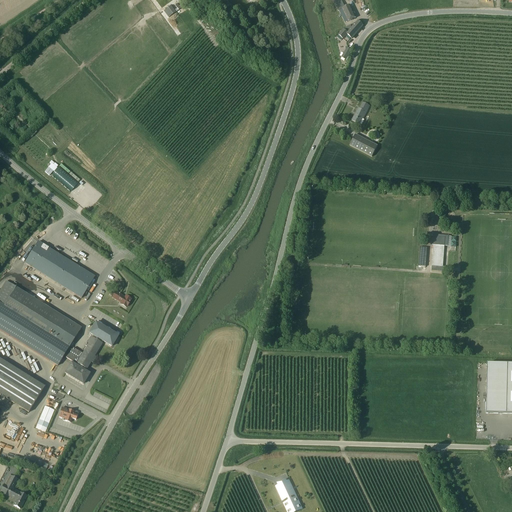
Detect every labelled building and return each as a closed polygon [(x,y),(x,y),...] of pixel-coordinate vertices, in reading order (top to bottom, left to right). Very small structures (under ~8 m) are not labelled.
[(333,0),(338,11),(340,10),(342,9),(348,22),(356,18),(350,5),(345,8),(341,0),(333,0)] [(171,6),(164,11),(169,18),(176,13),(171,6)] [(363,26),(358,22),(352,28),(349,26),(347,27),(344,31),(343,30),(339,35),(343,39),(347,35),(352,39),(363,26)] [(351,50),(347,48),(342,58),(345,60),(351,50)] [(364,104),(363,103),(359,109),(352,121),(359,125),(366,112),(367,113),(370,107),(364,104)] [(355,135),(350,146),(372,157),(377,146),(355,135)] [(71,192),(78,183),(59,167),(52,175),(71,192)] [(443,267),(444,246),(448,247),(448,236),(433,235),(433,245),(433,246),(431,271),(432,271),(445,272),(446,267),(443,267)] [(38,242),(24,263),(81,299),(95,277),(38,242)] [(420,247),(418,267),(426,267),(427,248),(420,247)] [(69,347),(81,329),(6,282),(0,291),(0,330),(57,366),(69,347)] [(122,304),(121,305),(126,308),(126,307),(127,307),(130,303),(129,303),(131,300),(126,297),(125,298),(115,292),(112,298),(122,304)] [(102,344),(103,342),(111,347),(118,336),(95,323),(89,334),(93,336),(92,338),(102,344)] [(89,372),(88,370),(87,369),(91,362),(93,363),(96,357),(95,357),(102,344),(92,338),(91,337),(85,346),(87,347),(83,354),(73,348),(72,350),(71,350),(66,358),(73,362),(72,363),(65,374),(83,384),(89,374),(88,373),(89,372)] [(44,388),(0,360),(0,395),(28,414),(44,388)] [(487,364),(486,413),(506,414),(507,364),(487,364)] [(51,389),(48,398),(61,403),(64,394),(51,389)] [(54,411),(45,407),(36,429),(45,432),(54,411)] [(78,412),(74,411),(74,412),(68,410),(62,408),(59,417),(64,419),(63,420),(70,423),(72,419),(76,420),(77,416),(78,412)] [(0,491),(0,492),(2,493),(2,494),(8,497),(8,496),(16,501),(13,506),(20,509),(26,496),(12,489),(18,479),(12,476),(7,485),(4,484),(0,491)] [(296,495),(289,480),(274,486),(281,501),(287,499),(287,501),(284,502),(288,511),(292,511),(299,509),(294,498),(291,499),(290,497),(296,495)]
